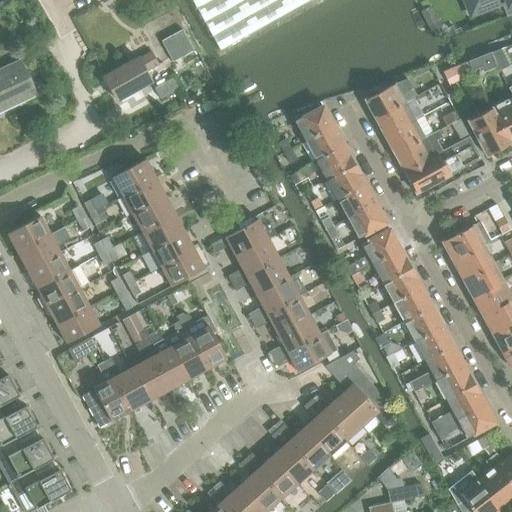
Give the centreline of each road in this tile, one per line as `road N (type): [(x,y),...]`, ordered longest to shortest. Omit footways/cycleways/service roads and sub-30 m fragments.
road 1 (residential): [(0,206),(191,116),(230,199)]
road 2 (residential): [(119,506),(0,291)]
road 3 (residential): [(119,506),(251,390),(286,383)]
road 4 (residential): [(511,408),(410,227)]
road 5 (residential): [(58,52),(90,122),(0,169)]
road 6 (residential): [(410,227),(346,107)]
